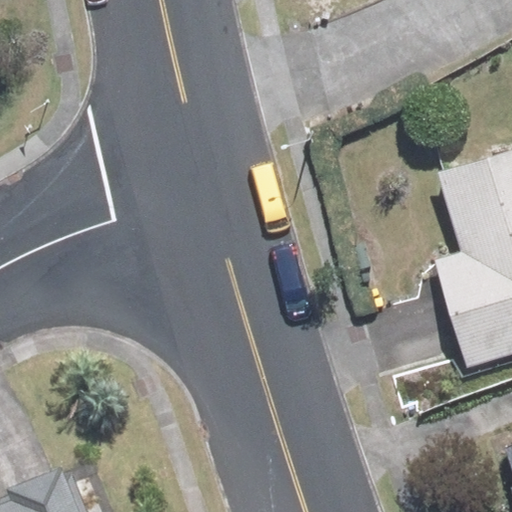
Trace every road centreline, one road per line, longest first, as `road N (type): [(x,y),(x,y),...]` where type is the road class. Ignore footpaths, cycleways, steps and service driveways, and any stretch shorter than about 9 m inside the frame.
road 1 (tertiary): [(210,201),(310,511)]
road 2 (residential): [(0,274),(117,226),(210,201)]
road 3 (tertiary): [(166,0),(210,201)]
